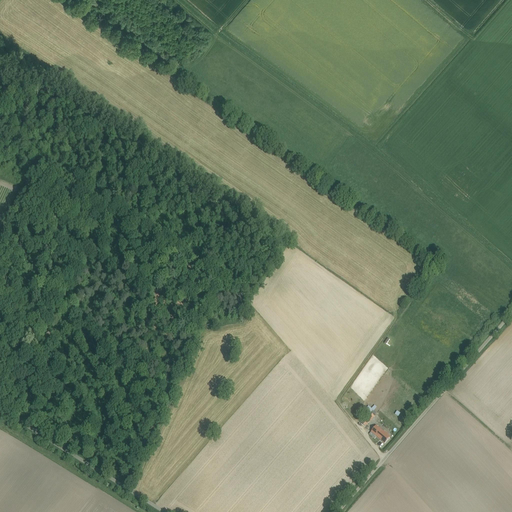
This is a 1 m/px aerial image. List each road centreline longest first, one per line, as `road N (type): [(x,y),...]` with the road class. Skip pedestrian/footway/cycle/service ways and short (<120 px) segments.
road 1 (unclassified): [(337,511),(511,313)]
road 2 (unclassified): [(0,410),(163,511)]
